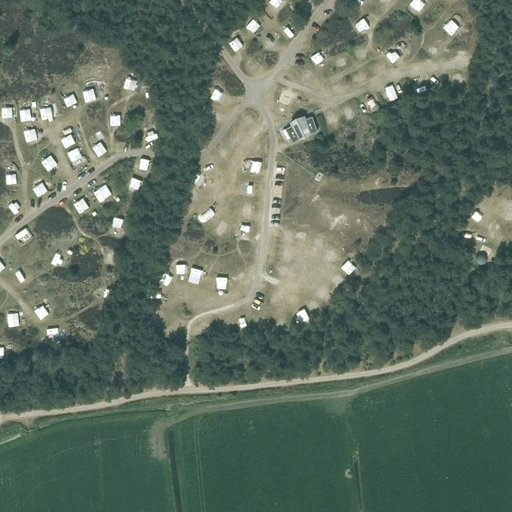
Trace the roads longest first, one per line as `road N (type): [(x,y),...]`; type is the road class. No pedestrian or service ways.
road 1 (track): [(0,284),(35,319),(61,322),(84,310),(98,288),(95,245),(54,200)]
road 2 (track): [(269,76),(337,99),(453,65)]
road 3 (track): [(306,91),(371,58),(372,27),(398,0)]
